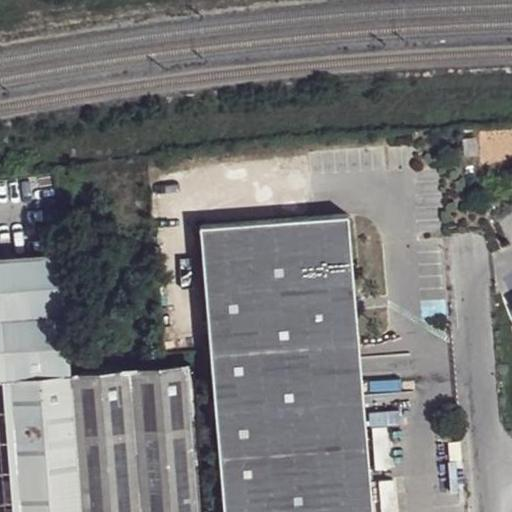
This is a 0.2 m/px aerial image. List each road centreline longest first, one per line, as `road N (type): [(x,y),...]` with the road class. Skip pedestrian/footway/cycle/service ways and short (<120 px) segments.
road 1 (unknown): [(414,388),(387,206),(370,182),(327,174),(186,187)]
road 2 (unknown): [(414,388),(416,511)]
